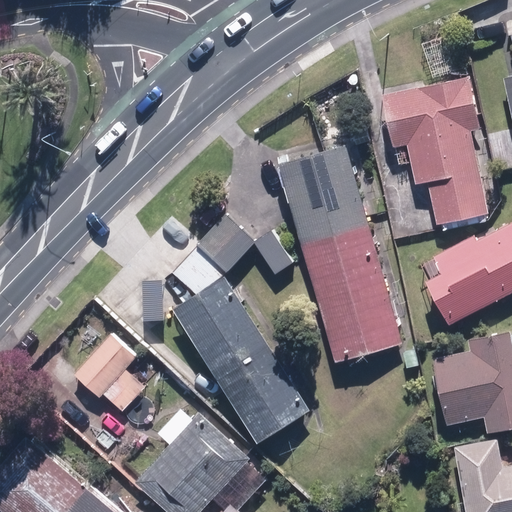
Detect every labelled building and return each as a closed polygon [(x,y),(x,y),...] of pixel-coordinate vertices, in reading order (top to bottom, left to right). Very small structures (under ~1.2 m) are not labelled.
[(420,180),(432,177),(441,220),(492,209),(475,127),(484,125),(473,74),(386,91),(397,142),(412,139),(420,180)] [(352,141),(285,159),(341,359),(408,340),(352,141)] [(315,405),(230,271),(261,238),(233,212),(179,269),(200,289),(178,304),(263,438),(315,405)] [(478,231),(438,252),(447,269),(432,277),(454,321),(511,291),(511,220),(481,236),(478,231)] [(491,429),(511,424),(511,329),(475,337),(477,346),(438,353),(452,421),(488,414),(491,429)] [(141,353),(116,330),(79,371),(104,393),(107,390),(127,408),(148,385),(128,367),(141,353)] [(176,511),(201,511),(219,493),(232,505),(225,511),(246,511),(242,508),(273,475),(253,457),(255,455),(204,408),(140,478),(176,511)] [(131,511),(38,428),(0,470),(0,494),(20,511),(131,511)] [(511,511),(511,462),(506,463),(501,436),(458,443),(469,511),(511,511)]
